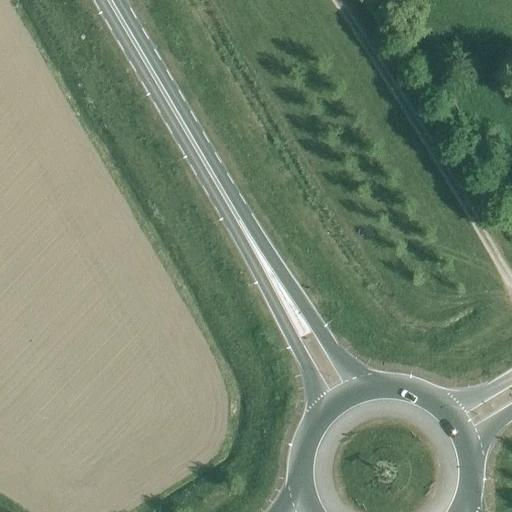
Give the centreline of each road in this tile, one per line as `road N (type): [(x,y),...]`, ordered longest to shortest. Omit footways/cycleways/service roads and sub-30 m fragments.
road 1 (track): [(335,0),(511,283)]
road 2 (secondary): [(267,271),(109,0)]
road 3 (secondary): [(267,271),(320,416)]
road 4 (secondary): [(365,388),(267,271)]
